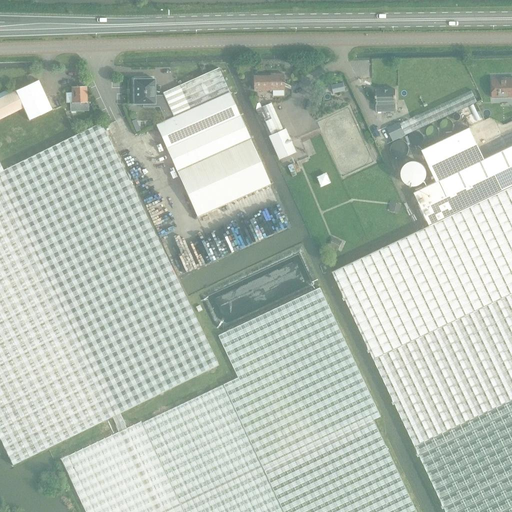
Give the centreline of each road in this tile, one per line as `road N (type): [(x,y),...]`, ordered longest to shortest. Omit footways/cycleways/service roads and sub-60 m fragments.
road 1 (unclassified): [(511,39),(0,50)]
road 2 (primary): [(0,27),(511,19)]
